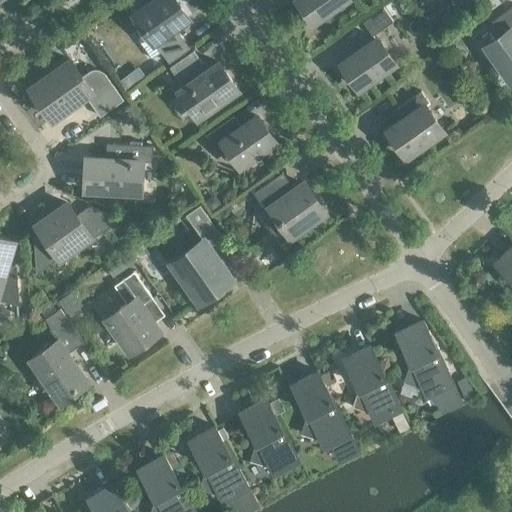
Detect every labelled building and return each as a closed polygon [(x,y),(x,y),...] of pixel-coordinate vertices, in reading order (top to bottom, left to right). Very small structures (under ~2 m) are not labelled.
[(176,1),(174,0),(154,0),(134,14),(154,42),(163,35),(170,45),(160,51),(169,63),(189,49),(174,27),(188,18),(180,7),(179,8),(175,2),(176,1)] [(297,0),(313,23),(345,0),(297,0)] [(511,6),(491,21),(501,35),(486,46),(511,81),(511,80),(511,6)] [(393,21),(383,8),(363,22),(372,36),(393,21)] [(394,63),(377,38),(341,63),(359,88),(370,80),(374,82),(384,75),(383,71),(394,63)] [(207,70),(193,51),(170,67),(183,87),(179,90),(198,116),(237,88),(219,62),(207,70)] [(82,76),(70,59),(37,82),(41,88),(39,91),(39,94),(39,98),(41,101),(43,104),(45,106),(48,108),(52,108),(55,108),(59,114),(74,103),(74,101),(82,96),(84,96),(85,95),(100,117),(123,100),(105,74),(103,71),(99,70),(96,69),(92,70),(89,71),(82,76)] [(458,75),(451,80),(458,90),(465,85),(458,75)] [(429,102),(421,91),(397,108),(404,118),(388,130),(406,155),(442,130),(424,105),(429,102)] [(255,160),(256,159),(256,156),(255,155),(274,141),(257,116),(242,127),(234,115),(205,135),(217,152),(227,146),(240,165),(244,162),(245,164),(249,165),(255,160)] [(85,189),(120,191),(121,195),(124,198),(128,199),(132,198),(135,195),(136,192),(140,192),(141,161),(152,162),(153,145),(113,143),(112,159),(87,157),(85,189)] [(282,172),(254,192),(275,222),(269,227),(281,244),(325,213),(309,190),(308,191),(302,183),(292,191),(280,174),(283,172),(282,172)] [(212,210),(222,203),(216,195),(212,194),(204,200),(212,210)] [(75,216),(67,203),(37,224),(38,225),(34,228),(37,271),(59,255),(60,257),(89,237),(91,239),(110,226),(108,223),(115,218),(119,220),(120,219),(89,206),(75,216)] [(230,248),(200,205),(185,215),(203,240),(186,252),(183,249),(172,257),(174,260),(171,262),(182,277),(186,275),(192,283),(188,286),(199,301),(231,278),(217,257),(230,248)] [(227,209),(218,216),(223,224),(230,219),(231,214),(227,209)] [(113,258),(135,243),(127,232),(105,247),(113,258)] [(0,298),(16,303),(18,316),(19,316),(15,266),(13,266),(13,267),(6,265),(13,241),(0,237),(0,298)] [(511,247),(497,262),(511,277),(511,247)] [(126,252),(106,266),(113,276),(133,262),(126,252)] [(153,298),(134,271),(114,286),(127,304),(106,318),(129,350),(159,329),(142,305),(153,298)] [(60,308),(45,319),(60,339),(58,340),(32,358),(33,359),(26,364),(35,376),(41,372),(60,399),(87,380),(67,353),(84,342),(60,308)] [(398,332),(404,344),(411,359),(404,381),(425,389),(427,393),(429,392),(436,405),(458,395),(423,320),(398,332)] [(346,358),(359,385),(351,407),(374,415),(375,418),(400,406),(371,346),(346,358)] [(294,384),(308,411),(300,433),(323,441),(324,444),(327,443),(334,456),(356,445),(318,372),(294,384)] [(467,381),(461,384),(468,398),(477,394),(467,381)] [(242,412),(257,439),(249,460),(272,468),(274,471),(298,458),(267,399),(242,412)] [(191,440),(206,467),(199,488),(222,496),(223,499),(226,497),(233,510),(255,498),(215,426),(191,440)] [(140,469),(155,494),(151,511),(196,511),(164,455),(140,469)] [(97,511),(130,511),(114,484),(90,498),(97,511)] [(125,498),(129,505),(139,500),(135,493),(125,498)]
